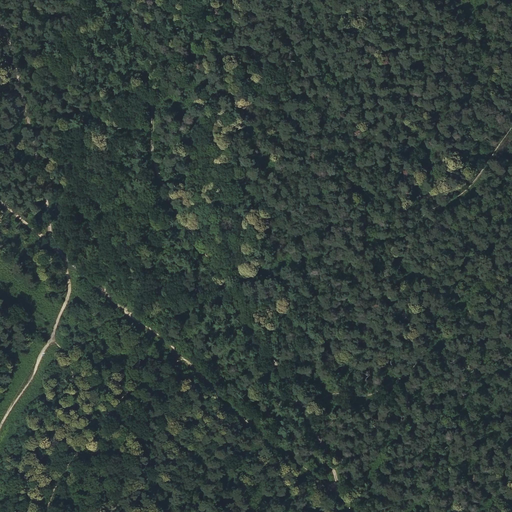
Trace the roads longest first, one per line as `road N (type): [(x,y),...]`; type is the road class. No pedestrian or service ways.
road 1 (track): [(126,0),(150,56),(151,155),(161,189),(312,414),(342,494),(361,511)]
road 2 (track): [(0,18),(42,167),(50,246)]
road 3 (track): [(176,353),(342,494)]
road 4 (track): [(176,353),(100,422),(67,463),(44,511)]
road 5 (track): [(64,260),(65,303),(0,428)]
road 6 (track): [(64,260),(176,353)]
